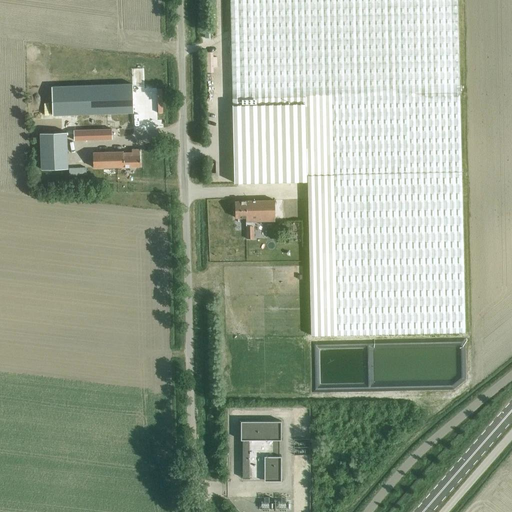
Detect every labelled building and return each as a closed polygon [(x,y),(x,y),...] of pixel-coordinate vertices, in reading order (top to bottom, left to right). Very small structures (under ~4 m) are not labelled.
[(229,0),(232,97),(232,106),(307,104),(308,181),(309,200),(310,258),(311,336),(465,333),(462,199),(462,197),(457,0),(229,0)] [(51,86),(52,115),(133,112),(132,84),(51,86)] [(307,104),(232,106),(232,129),(233,182),(293,181),(308,181),(307,104)] [(73,130),(74,140),(112,139),(112,129),(73,130)] [(40,133),(41,169),(68,168),(66,132),(40,133)] [(92,168),(140,166),(139,150),(131,150),(131,153),(122,153),(122,151),(91,152),(92,168)] [(251,223),(294,221),(293,199),(234,201),(235,219),(245,219),(246,240),(254,239),(254,227),(251,227),(251,223)] [(281,421),(241,421),(241,440),(242,440),(242,478),(264,478),(264,480),(281,480),(281,455),(279,455),(279,440),(281,440),(281,421)]
